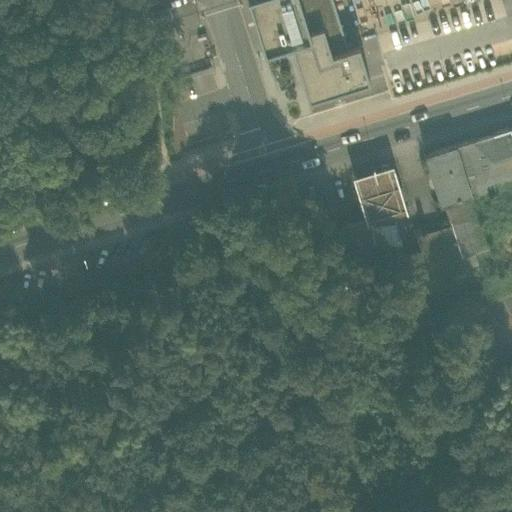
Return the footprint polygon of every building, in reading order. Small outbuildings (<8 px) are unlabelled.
[(299,0),(248,0),(264,51),(291,43),(305,88),(349,74),(352,85),(370,80),(358,43),(348,46),(317,56),(299,0)] [(333,0),(299,0),(317,56),(348,46),(333,0)] [(342,0),(351,26),(375,18),(369,0),(342,0)] [(170,19),(168,12),(149,17),(152,25),(170,19)] [(349,74),(305,88),(308,98),(352,85),(349,74)] [(486,246),(471,191),(511,179),(511,123),(417,148),(432,203),(442,200),(457,254),(486,246)] [(361,219),(400,205),(383,160),(345,174),(361,219)]
